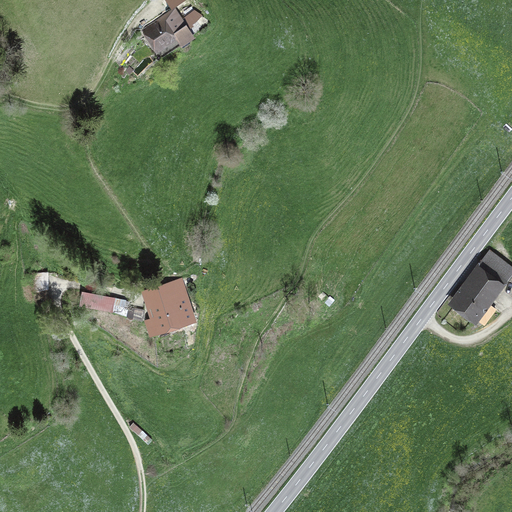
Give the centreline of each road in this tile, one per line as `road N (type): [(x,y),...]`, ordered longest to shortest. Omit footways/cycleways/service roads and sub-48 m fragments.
road 1 (secondary): [(273,511),(511,196)]
road 2 (track): [(136,300),(53,287),(56,307),(136,456),(142,511)]
